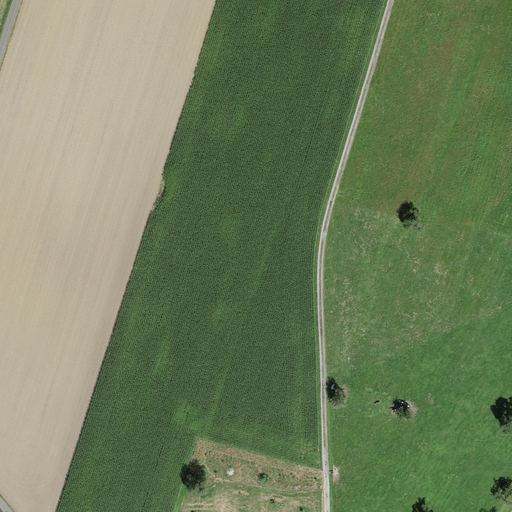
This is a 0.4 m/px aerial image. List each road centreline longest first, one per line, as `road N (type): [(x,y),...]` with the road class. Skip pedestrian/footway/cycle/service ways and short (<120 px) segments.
road 1 (track): [(326,511),(322,245),(391,0)]
road 2 (track): [(179,511),(272,214)]
